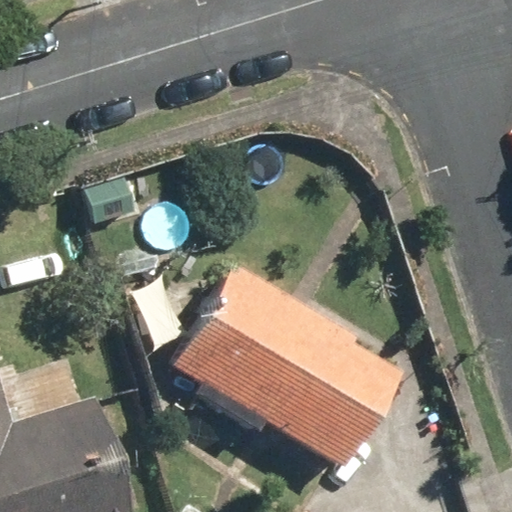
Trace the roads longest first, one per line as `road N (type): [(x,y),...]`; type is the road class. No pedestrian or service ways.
road 1 (residential): [(318,0),(0,99)]
road 2 (residential): [(425,0),(511,261)]
